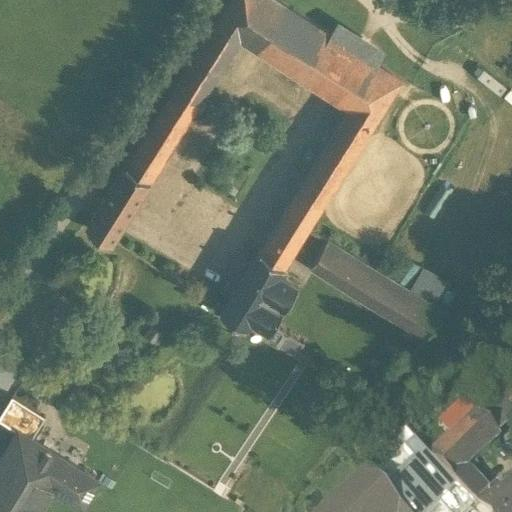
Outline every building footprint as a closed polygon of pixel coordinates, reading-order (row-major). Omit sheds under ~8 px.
[(272,0),(231,0),(216,24),(239,39),(252,46),(279,4),(272,0)] [(279,4),(252,46),(265,55),(292,12),(279,4)] [(400,79),(292,12),(265,55),(350,107),(373,122),(400,79)] [(216,24),(126,167),(150,182),(239,39),(216,24)] [(373,122),(350,107),(266,241),(291,256),(373,122)] [(150,182),(126,167),(100,207),(128,224),(154,184),(150,182)] [(100,207),(92,219),(119,236),(128,224),(100,207)] [(119,236),(92,219),(86,229),(113,246),(119,236)] [(442,313),(326,240),(310,266),(425,339),(442,313)] [(266,241),(259,252),(284,268),(291,256),(266,241)] [(284,268),(259,252),(221,313),(222,314),(245,329),(251,321),(279,275),(284,268)] [(298,287),(279,275),(251,321),(270,333),(274,326),(298,287)] [(221,313),(213,308),(209,314),(218,320),(222,314),(221,313)] [(274,326),(270,333),(265,341),(295,361),(304,346),(274,326)] [(511,380),(496,364),(458,399),(502,443),(511,433),(511,380)] [(493,495),(471,471),(502,443),(458,399),(455,396),(408,443),(476,511),(493,495)] [(46,419),(13,398),(0,419),(0,422),(16,432),(19,428),(34,438),(46,419)] [(16,432),(0,458),(0,511),(45,511),(56,494),(84,511),(85,511),(104,481),(34,438),(19,428),(16,432)] [(416,464),(384,493),(401,511),(439,511),(441,510),(442,511),(477,511),(476,511),(408,443),(403,439),(398,445),(416,464)] [(366,474),(325,511),(401,511),(384,493),(366,474)] [(493,495),(476,511),(477,511),(511,511),(511,487),(503,496),(498,491),(493,495)]
